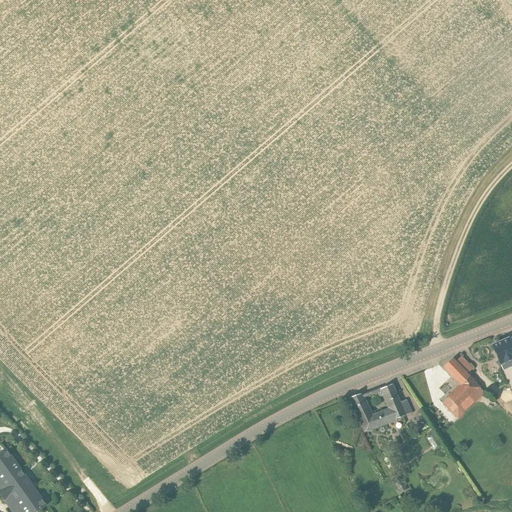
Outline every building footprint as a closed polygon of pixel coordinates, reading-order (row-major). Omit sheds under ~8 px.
[(511,347),(508,339),(493,346),(504,369),(511,365),(511,347)] [(461,357),(455,362),(453,359),(444,367),(461,385),(443,403),(458,419),(484,393),(466,374),(472,369),(461,357)] [(365,432),(405,416),(391,385),(377,390),(379,399),(382,397),(388,409),(373,415),(364,395),(361,396),(361,394),(350,399),(365,432)] [(436,448),(442,444),(435,433),(429,437),(436,448)] [(37,511),(46,506),(6,450),(0,454),(0,481),(1,481),(16,502),(9,507),(12,511),(37,511)] [(400,492),(407,487),(405,484),(400,476),(391,481),(397,489),(398,488),(400,492)]
